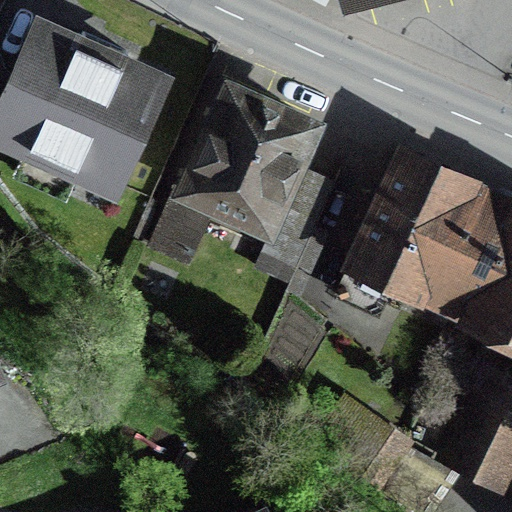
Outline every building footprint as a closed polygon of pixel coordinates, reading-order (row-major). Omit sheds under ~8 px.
[(157,83),(118,66),(123,55),(79,35),(74,46),(36,28),(0,106),(0,134),(111,184),(157,83)] [(315,119),(219,76),(165,195),(261,238),(315,119)] [(511,199),(506,197),(404,148),(337,290),(377,309),(392,278),(399,282),(466,314),(511,216),(511,199)] [(511,216),(466,314),(508,334),(511,335),(511,373),(485,362),(467,399),(462,397),(441,443),(455,449),(449,461),(506,488),(511,476),(511,216)] [(368,413),(348,399),(321,440),(345,462),(375,481),(403,437),(368,413)]
